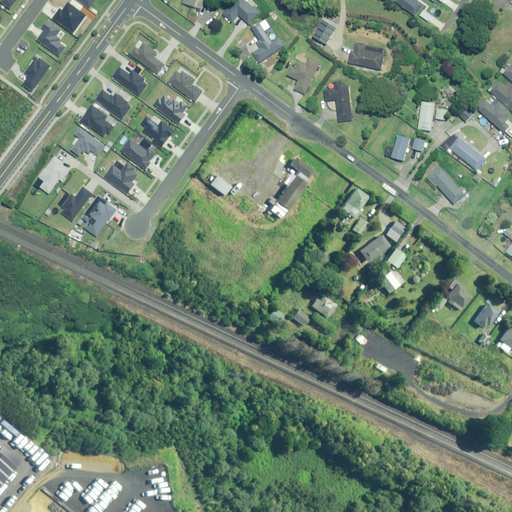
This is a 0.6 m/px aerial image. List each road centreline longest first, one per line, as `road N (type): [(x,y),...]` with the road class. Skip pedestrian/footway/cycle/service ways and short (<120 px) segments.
road 1 (residential): [(243,81),(511,278)]
road 2 (tertiary): [(131,0),(0,179)]
road 3 (residential): [(243,81),(145,213)]
road 4 (residential): [(131,0),(243,81)]
